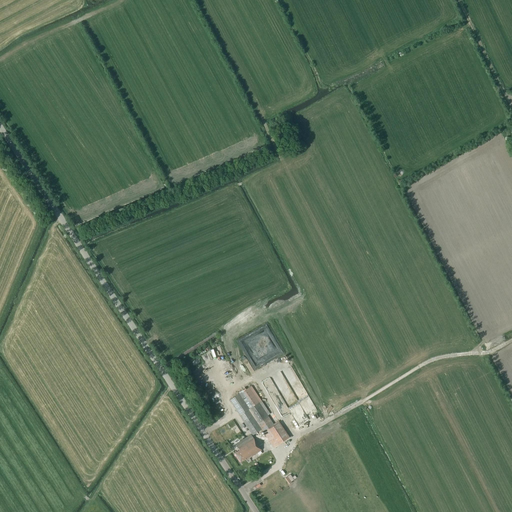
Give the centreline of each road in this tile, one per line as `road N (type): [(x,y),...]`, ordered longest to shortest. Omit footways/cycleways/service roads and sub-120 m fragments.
road 1 (unclassified): [(253,511),(0,128)]
road 2 (track): [(261,115),(274,156),(75,241)]
